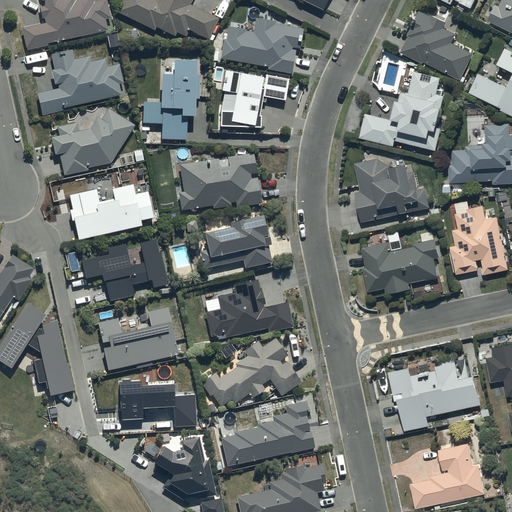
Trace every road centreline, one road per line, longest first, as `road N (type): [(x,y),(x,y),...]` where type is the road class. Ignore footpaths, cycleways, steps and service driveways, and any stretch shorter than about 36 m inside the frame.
road 1 (residential): [(336,338),(315,236),(312,167),(333,84),(376,0)]
road 2 (residential): [(336,338),(511,302)]
road 3 (residential): [(373,511),(336,338)]
